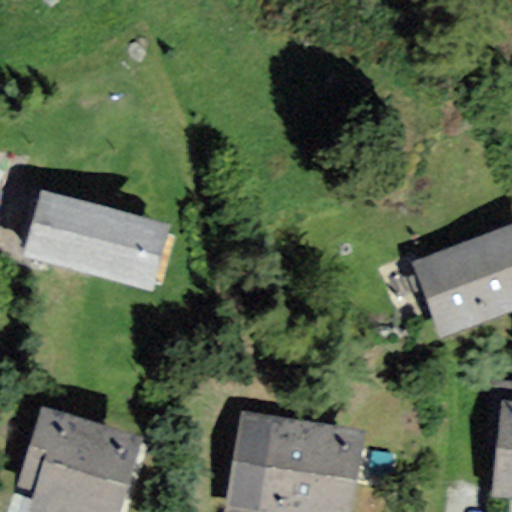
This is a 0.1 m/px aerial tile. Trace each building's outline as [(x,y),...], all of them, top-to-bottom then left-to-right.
[(181,234),(49,200),(32,267),(164,301),(181,234)] [(511,236),(420,271),(449,346),(511,321),(511,236)] [(511,410),(508,410),(499,503),(511,503),(511,410)] [(129,511),(150,448),(47,417),(17,511),(129,511)] [(356,511),(366,445),(244,426),(231,511),(356,511)]
